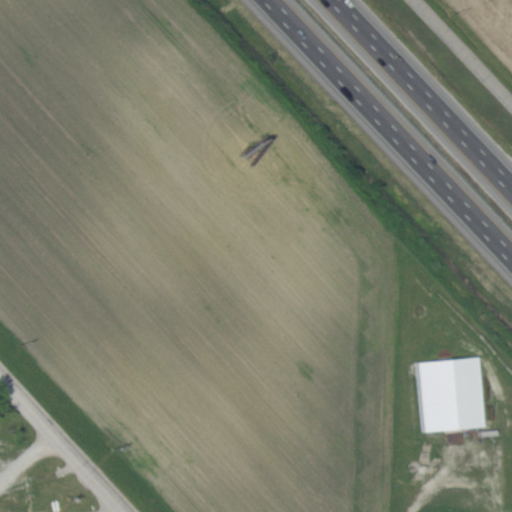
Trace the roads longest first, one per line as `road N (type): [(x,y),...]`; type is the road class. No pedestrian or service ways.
road 1 (motorway): [(262,0),(511,264)]
road 2 (motorway): [(511,185),(336,0)]
road 3 (tertiary): [(128,511),(0,372)]
road 4 (residential): [(511,105),(411,0)]
